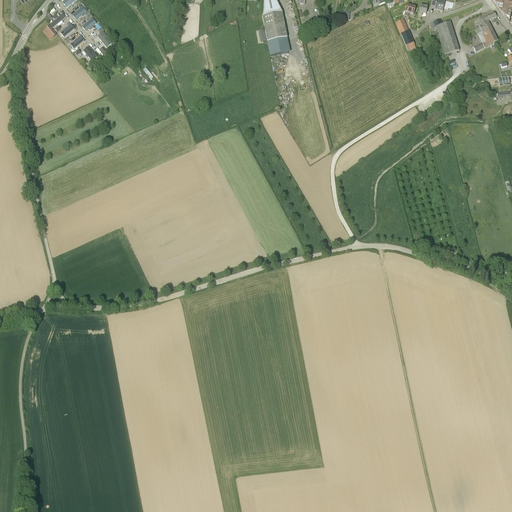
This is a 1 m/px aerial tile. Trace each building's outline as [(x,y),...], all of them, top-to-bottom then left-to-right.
[(62,0),(71,11),(75,8),(68,0),(62,0)] [(263,0),(262,18),(270,57),(290,53),(282,13),(275,0),(263,0)] [(450,3),(445,2),(444,3),(440,2),(440,1),(435,0),(432,0),(431,7),(435,8),(434,11),(443,13),(443,10),(448,11),(450,3)] [(501,13),(505,18),(508,23),(509,23),(511,12),(511,1),(505,0),(492,0),(496,5),(498,8),(501,12),(501,13)] [(403,14),(404,14),(404,17),(408,18),(409,15),(414,16),(416,9),(407,6),(405,13),(404,12),(403,14)] [(426,16),(428,8),(420,6),(418,17),(422,18),(423,15),(426,16)] [(73,16),(77,21),(87,12),(83,7),(73,16)] [(51,23),(53,25),(62,17),(58,12),(52,18),(54,20),(51,23)] [(489,21),(496,17),(493,13),(487,16),(489,21)] [(481,33),(483,36),(484,36),(492,32),(488,22),(489,21),(487,16),(476,21),(479,28),(475,30),(478,35),(481,33)] [(409,32),(407,32),(402,21),(395,23),(400,35),(401,35),(407,52),(412,50),(412,51),(416,49),(414,44),(409,32)] [(444,55),(459,52),(450,22),(442,24),(436,26),(436,27),(444,55)] [(50,27),(45,30),(52,39),(57,35),(50,27)] [(64,40),(72,33),(76,30),(73,27),(62,37),(64,40)] [(486,48),(487,47),(497,42),(492,32),(484,36),(483,36),(486,43),(484,44),(486,48)] [(67,44),(69,47),(81,38),(77,33),(69,39),(71,41),(67,44)] [(97,37),(97,38),(105,49),(112,44),(103,33),(97,37)] [(484,48),(482,43),(473,47),(476,52),(484,48)] [(97,55),(90,46),(84,49),(81,55),(86,63),(97,55)] [(151,80),(154,78),(148,70),(145,72),(151,80)] [(500,86),(510,84),(509,78),(498,79),(500,86)] [(511,90),(510,91),(510,92),(497,94),(498,99),(511,97),(511,100),(511,99),(511,90)]
